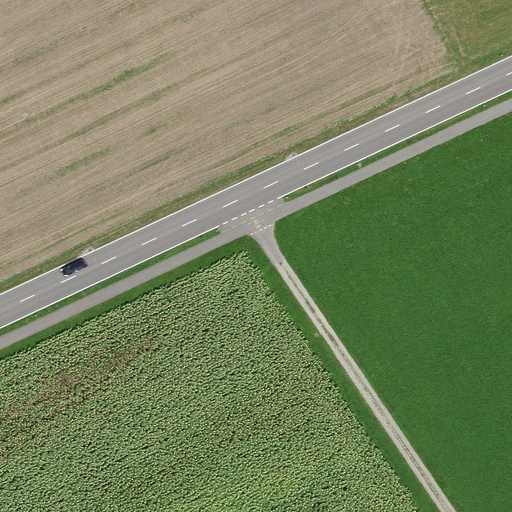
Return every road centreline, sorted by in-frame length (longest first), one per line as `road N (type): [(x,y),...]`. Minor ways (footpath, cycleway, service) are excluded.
road 1 (secondary): [(0,312),(511,74)]
road 2 (track): [(242,199),(452,511)]
